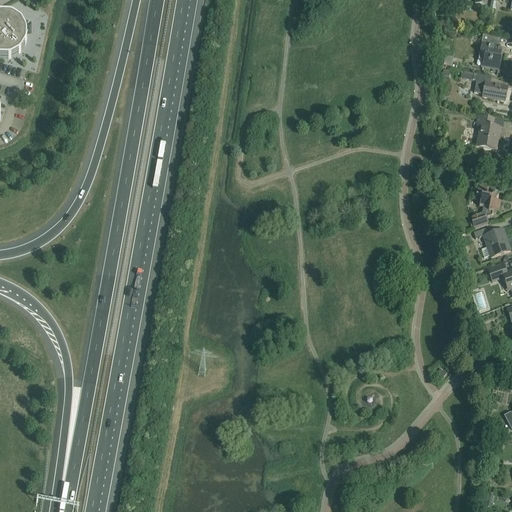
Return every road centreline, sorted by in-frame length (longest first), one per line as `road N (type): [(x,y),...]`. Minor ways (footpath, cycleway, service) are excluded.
road 1 (motorway): [(91,511),(183,0)]
road 2 (motorway): [(156,0),(65,511)]
road 3 (motorway): [(135,0),(108,119),(76,206),(48,238),(0,255)]
road 4 (motorway): [(0,283),(48,317),(65,357),(61,511)]
